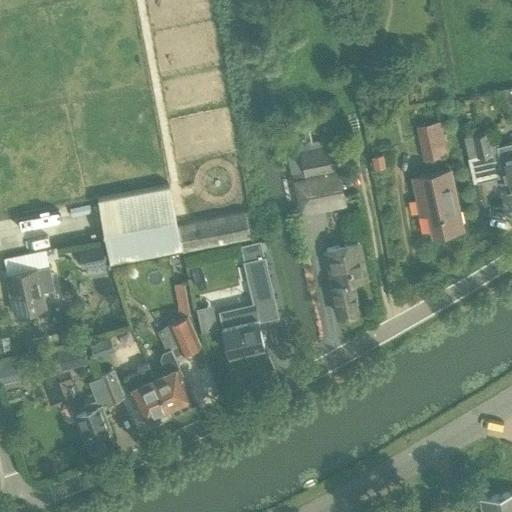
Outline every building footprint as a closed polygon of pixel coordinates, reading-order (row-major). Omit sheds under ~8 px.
[(424,160),(448,154),(440,119),(416,125),(424,160)] [(498,142),(491,144),(488,131),(468,135),(478,180),(505,174),(509,190),(511,189),(511,142),(499,145),(498,142)] [(339,170),(333,144),(302,150),(300,151),(300,152),(304,170),(305,177),(339,170)] [(304,170),(300,152),(287,154),(291,173),(304,170)] [(376,166),(384,164),(382,153),(374,155),(376,166)] [(435,233),(462,228),(450,169),(415,177),(424,220),(432,218),(435,233)] [(306,181),(308,181),(313,207),(345,201),(339,170),(305,177),(306,181)] [(171,183),(100,197),(112,260),(183,246),(184,249),(253,236),(248,210),(179,223),(171,183)] [(352,281),(366,279),(359,241),(327,248),(340,315),(358,312),(352,281)] [(82,268),(105,263),(102,245),(79,249),(82,268)] [(15,312),(46,306),(38,267),(7,273),(15,312)] [(183,316),(188,315),(191,314),(184,283),(176,285),(183,316)] [(202,327),(218,325),(215,302),(199,303),(202,327)] [(258,316),(258,317),(254,303),(236,308),(240,321),(223,325),(230,353),(265,345),(258,316)] [(169,406),(191,395),(178,366),(180,365),(176,355),(201,343),(188,315),(183,316),(183,318),(170,324),(180,345),(164,353),(162,359),(167,370),(155,376),(169,406)] [(117,361),(140,350),(132,330),(108,340),(117,361)] [(61,370),(89,363),(83,342),(56,349),(61,370)] [(0,361),(0,374),(24,369),(21,357),(0,361)] [(102,404),(124,395),(114,369),(99,375),(100,376),(91,380),(98,397),(97,398),(86,403),(88,409),(77,413),(90,449),(116,439),(102,404)] [(146,416),(169,406),(155,376),(132,386),(146,416)] [(484,511),(511,511),(511,491),(481,498),(484,511)]
